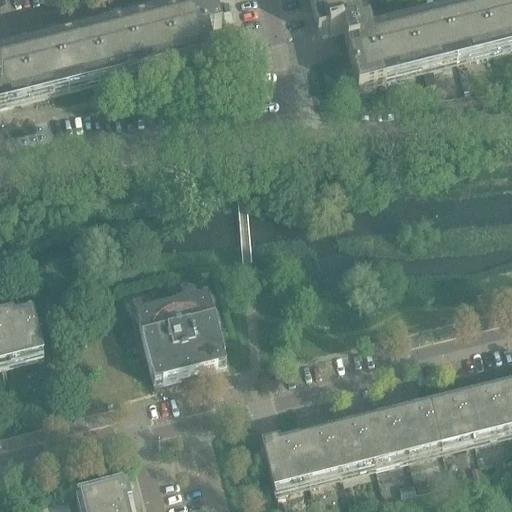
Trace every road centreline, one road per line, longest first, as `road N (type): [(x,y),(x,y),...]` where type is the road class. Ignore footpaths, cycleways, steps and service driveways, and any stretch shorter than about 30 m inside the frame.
road 1 (residential): [(0,472),(511,344)]
road 2 (residential): [(0,180),(71,162),(287,143)]
road 3 (residential): [(287,143),(511,126)]
road 4 (residential): [(287,143),(263,0)]
